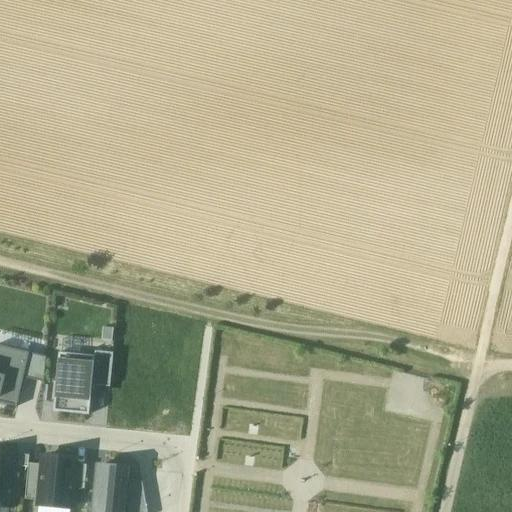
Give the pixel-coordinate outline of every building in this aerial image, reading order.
[(0,403),(17,408),(24,379),(31,354),(0,346),(0,403)] [(95,358),(93,387),(111,388),(113,355),(96,353),(95,358)] [(31,354),(24,379),(45,383),(47,358),(31,354)] [(58,354),(53,413),(91,416),(93,387),(95,358),(58,354)] [(18,455),(0,453),(0,508),(10,509),(13,509),(17,466),(18,455)] [(18,455),(17,466),(29,467),(30,456),(18,455)] [(40,501),(40,506),(72,509),(73,489),(76,465),(76,460),(45,457),(44,467),(40,501)] [(76,465),(73,489),(85,490),(88,466),(76,465)] [(40,501),(44,467),(30,466),(26,499),(40,501)] [(95,511),(123,511),(124,505),(126,481),(127,470),(100,467),(95,511)] [(142,483),(126,481),(124,505),(146,507),(142,483)]
